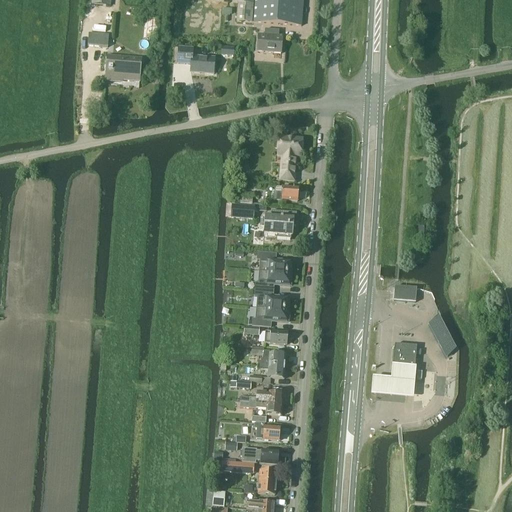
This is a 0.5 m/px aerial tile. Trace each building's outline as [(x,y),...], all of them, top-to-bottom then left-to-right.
[(212,0),(212,2),(224,3),(238,4),(237,22),(301,27),(302,0),(212,0)] [(108,37),(106,36),(106,32),(91,31),(90,35),(88,35),(87,47),(107,49),(108,37)] [(258,36),(257,53),(280,55),(282,38),(278,38),(279,32),(264,31),(264,36),(261,36),(258,36)] [(184,66),(185,64),(191,64),(190,74),(213,75),(214,59),(192,58),(192,50),(178,49),(177,65),(184,66)] [(139,82),(141,60),(107,58),(105,82),(119,83),(120,81),(139,82)] [(278,139),(277,157),(282,157),(280,181),(294,182),(296,159),(301,159),(302,141),(278,139)] [(274,201),(297,203),(298,190),(282,189),(281,195),(274,194),(274,201)] [(240,205),(252,206),(253,197),(240,196),(240,205)] [(236,215),(246,215),(247,206),(237,205),(236,215)] [(296,214),(279,213),(271,212),(271,219),(265,219),(262,219),(262,228),(264,228),(263,236),(277,237),(277,239),(290,240),(290,238),(291,238),(293,222),(296,222),(296,214)] [(257,254),(257,262),(260,262),(259,273),(291,275),(291,273),(292,272),(292,267),(291,266),(292,263),(275,262),(276,255),(270,255),(257,254)] [(255,284),(255,291),(273,292),(274,286),(290,287),(290,285),(291,283),(291,279),(291,278),(291,275),(259,273),(258,284),(255,284)] [(393,288),(392,302),(416,304),(417,290),(393,288)] [(255,291),(254,298),(257,298),(256,309),(288,312),(288,309),(289,308),(289,304),(289,302),(289,300),(273,298),(273,292),(255,291)] [(252,320),(252,328),(264,329),(270,329),(271,323),(287,324),(287,321),(288,320),(288,315),(288,314),(288,312),(256,309),(255,320),(252,320)] [(244,329),(243,336),(259,337),(259,330),(244,329)] [(286,346),(287,335),(271,334),(265,334),(264,344),(270,345),(286,346)] [(394,346),(392,368),(415,370),(416,368),(415,368),(416,348),(394,346)] [(262,358),(262,363),(258,363),(257,367),(284,369),(285,357),(270,356),(270,353),(263,352),(263,350),(252,349),(251,357),(262,358)] [(267,380),(283,381),(284,369),(257,367),(257,371),(268,372),(267,380)] [(415,370),(391,368),(390,380),(383,380),(371,378),(369,397),(382,398),(412,401),(415,370)] [(249,384),(249,385),(251,385),(252,385),(259,385),(261,385),(262,378),(249,377),(249,384)] [(236,383),(236,390),(250,391),(251,385),(249,385),(249,384),(236,383)] [(249,399),(249,405),(281,407),(282,396),(276,396),(271,395),(269,395),(269,393),(256,392),(256,398),(256,400),(249,399)] [(239,404),(238,409),(255,411),(255,410),(266,411),(266,416),(281,417),(281,407),(249,405),(239,404)] [(254,425),(254,430),(256,430),(255,441),(263,441),(279,442),(280,430),(264,428),(264,426),(254,425)] [(225,445),(225,452),(237,453),(237,445),(225,445)] [(243,450),(242,463),(245,463),(255,464),(255,461),(260,462),(260,465),(260,466),(277,467),(278,453),(261,452),(261,453),(256,453),(257,451),(243,450)] [(220,473),(240,475),(240,465),(235,464),(227,464),(223,463),(222,463),(221,463),(221,464),(220,472),(220,473)] [(276,474),(259,472),(257,495),(274,497),(276,474)] [(252,494),(253,487),(244,486),(243,494),(252,494)] [(213,493),(212,508),(224,509),(225,497),(225,494),(213,493)] [(246,511),(248,511),(258,511),(273,511),(274,504),(259,503),(246,502),(246,511)]
